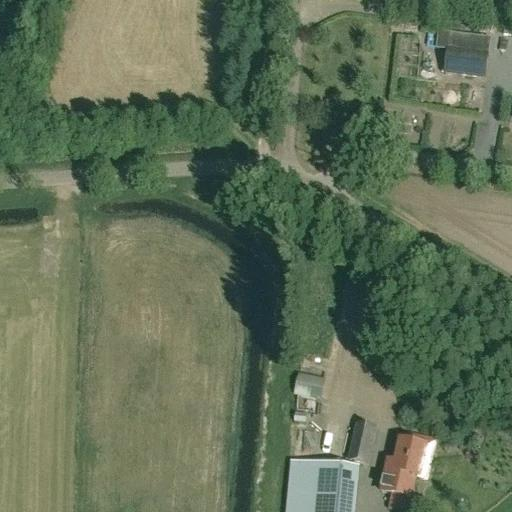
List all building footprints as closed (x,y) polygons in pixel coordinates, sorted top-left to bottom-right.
[(447,52),(444,76),(484,81),(487,57),(447,52)] [(318,384),(317,400),(342,401),(343,385),(318,384)] [(368,468),(376,432),(357,428),(349,463),(368,468)] [(415,480),(422,482),(429,449),(398,443),(394,465),(389,464),(383,494),(411,500),(415,480)] [(291,464),(286,511),(349,511),(354,470),(291,464)]
